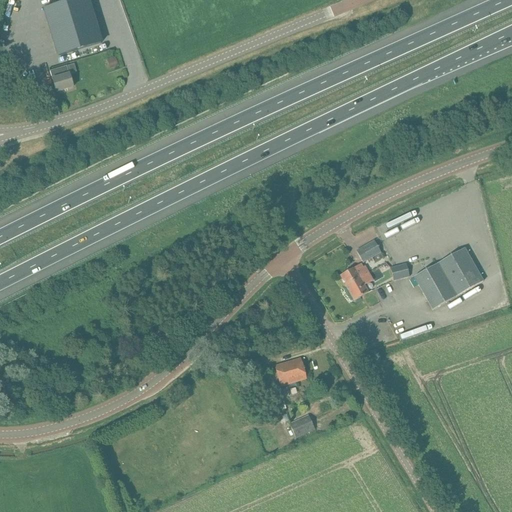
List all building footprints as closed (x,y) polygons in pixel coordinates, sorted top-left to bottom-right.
[(88,0),(70,0),(44,8),(58,55),(65,53),(94,44),(101,42),(88,0)] [(118,67),(115,58),(107,61),(110,70),(118,67)] [(69,75),(66,67),(50,72),(52,80),(56,93),(73,87),(69,74),(69,75)] [(450,208),(475,197),(469,185),(433,201),(438,212),(450,207),(450,208)] [(390,233),(404,229),(400,218),(386,222),(390,233)] [(417,247),(413,237),(396,244),(400,254),(417,247)] [(356,251),(363,263),(381,253),(374,241),(356,251)] [(465,249),(438,264),(457,297),(483,282),(465,249)] [(435,266),(413,278),(432,310),(453,299),(457,297),(438,264),(435,266)] [(361,265),(340,276),(346,288),(360,280),(370,274),(365,266),(363,268),(361,265)] [(408,278),(405,266),(390,269),(393,281),(408,278)] [(360,280),(346,288),(354,301),(363,296),(367,294),(363,286),(369,282),(373,280),(370,274),(360,280)] [(401,340),(419,333),(417,328),(399,335),(401,340)] [(303,368),(300,361),(285,366),(284,364),(274,367),(280,387),(306,379),(303,370),(304,370),(304,368),(303,368)] [(279,387),(271,390),(276,405),(274,405),(276,412),(286,409),(284,402),(279,387)] [(309,418),(290,427),(296,440),(315,432),(309,418)]
